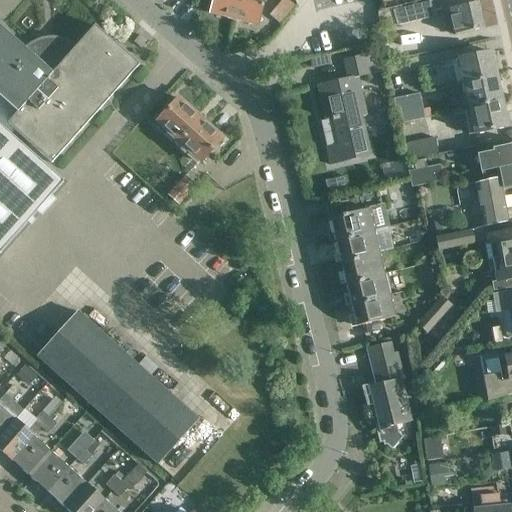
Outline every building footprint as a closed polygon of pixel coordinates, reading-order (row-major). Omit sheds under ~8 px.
[(189,0),(182,0),(174,10),(185,19),(196,5),(189,0)] [(213,0),(210,12),(235,18),(239,0),(213,0)] [(264,0),(239,0),(235,18),(259,24),(264,0)] [(296,6),(288,0),(282,0),(269,16),(280,25),(296,6)] [(432,1),(394,10),(393,8),(377,12),(380,31),(436,16),(432,1)] [(456,35),(484,29),(478,3),(450,10),(456,35)] [(26,50),(0,27),(0,98),(17,114),(8,124),(15,131),(103,33),(95,26),(76,48),(70,44),(66,42),(61,40),(58,40),(49,39),(44,40),(40,41),(36,43),(29,48),(26,50)] [(342,33),(343,42),(366,40),(365,31),(342,33)] [(103,33),(15,131),(52,164),(140,66),(103,33)] [(459,59),(464,85),(497,78),(492,52),(459,59)] [(373,75),(369,55),(344,61),(348,79),(317,86),(325,121),(332,119),(338,144),(326,147),(330,165),(371,156),(362,116),(366,115),(358,78),(373,75)] [(497,78),(464,85),(470,110),(503,102),(497,78)] [(419,94),(395,99),(401,124),(424,119),(419,94)] [(15,131),(8,124),(17,114),(0,98),(0,253),(64,182),(58,177),(11,135),(15,131)] [(157,122),(171,136),(194,111),(179,98),(157,122)] [(503,102),(470,110),(475,135),(508,128),(503,102)] [(194,111),(171,136),(186,149),(208,124),(194,111)] [(208,124),(186,149),(201,162),(223,138),(208,124)] [(404,145),(407,160),(437,154),(434,139),(404,145)] [(511,145),(493,149),(494,154),(473,157),(475,166),(482,165),(483,172),(511,166),(511,145)] [(441,165),(408,172),(412,188),(444,181),(441,165)] [(511,187),(511,166),(483,172),(486,182),(475,184),(482,216),(468,218),(470,228),(509,220),(502,189),(511,187)] [(178,200),(195,182),(187,174),(169,192),(178,200)] [(335,241),(375,231),(387,228),(378,192),(326,205),(326,206),(330,205),(333,219),(330,219),(335,241)] [(476,244),(473,230),(435,238),(438,252),(476,244)] [(375,231),(335,241),(340,262),(380,253),(375,231)] [(511,231),(487,235),(489,244),(485,245),(487,260),(493,259),(511,255),(511,231)] [(380,253),(340,262),(345,283),(386,273),(380,253)] [(511,255),(493,259),(495,272),(494,272),(496,283),(511,280),(511,255)] [(386,273),(345,283),(351,305),(391,295),(386,273)] [(511,290),(492,294),(495,314),(511,311),(511,290)] [(391,295),(351,305),(356,327),(397,317),(391,295)] [(428,335),(453,306),(442,297),(417,325),(428,335)] [(80,311),(39,357),(159,464),(200,418),(80,311)] [(394,353),(392,342),(367,348),(376,385),(369,387),(380,430),(376,431),(379,444),(383,443),(384,446),(387,446),(392,451),(404,438),(399,433),(397,427),(413,422),(403,381),(407,379),(400,352),(394,353)] [(511,356),(505,358),(498,360),(500,375),(484,378),(488,400),(511,392),(511,356)] [(21,392),(14,385),(5,396),(13,402),(21,392)] [(0,437),(15,420),(0,406),(0,437)] [(41,428),(50,417),(43,411),(34,422),(41,428)] [(48,434),(57,424),(64,417),(58,411),(51,419),(50,417),(41,428),(48,434)] [(15,420),(0,437),(0,449),(12,460),(33,436),(15,420)] [(33,436),(12,460),(30,476),(51,452),(33,436)] [(425,438),(428,459),(445,457),(443,436),(425,438)] [(84,437),(79,443),(70,454),(77,460),(86,450),(85,449),(91,443),(84,437)] [(86,450),(77,460),(84,466),(93,456),(91,455),(97,448),(92,444),(86,450)] [(51,452),(30,476),(48,492),(69,468),(51,452)] [(432,484),(458,481),(455,460),(430,463),(432,484)] [(125,477),(112,492),(120,498),(129,488),(131,490),(147,473),(137,464),(125,477)] [(69,468),(48,492),(66,508),(87,484),(69,468)] [(119,471),(115,475),(105,486),(112,492),(125,477),(119,471)] [(174,481),(163,493),(180,508),(187,500),(191,496),(174,481)] [(87,484),(66,508),(70,511),(94,511),(105,500),(87,484)] [(498,487),(496,487),(496,485),(472,487),(474,509),(501,507),(499,494),(498,494),(498,487)] [(118,511),(105,500),(94,511),(118,511)]
